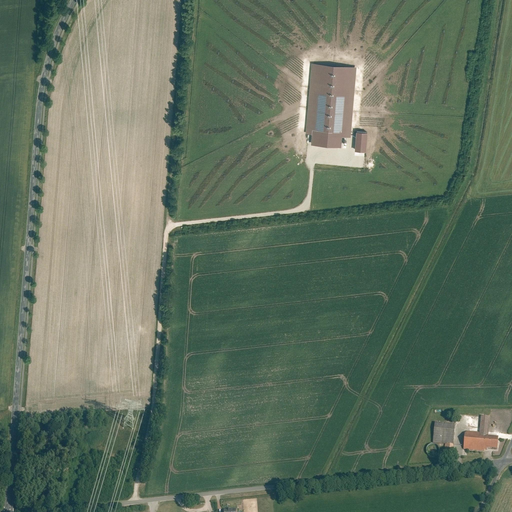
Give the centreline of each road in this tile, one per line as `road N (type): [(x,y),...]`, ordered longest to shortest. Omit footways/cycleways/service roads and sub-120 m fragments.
road 1 (tertiary): [(4,511),(41,83),(73,0)]
road 2 (unclassified): [(45,511),(503,460)]
road 3 (track): [(184,0),(168,224),(301,211),(312,159)]
road 4 (track): [(135,501),(154,407),(168,224)]
